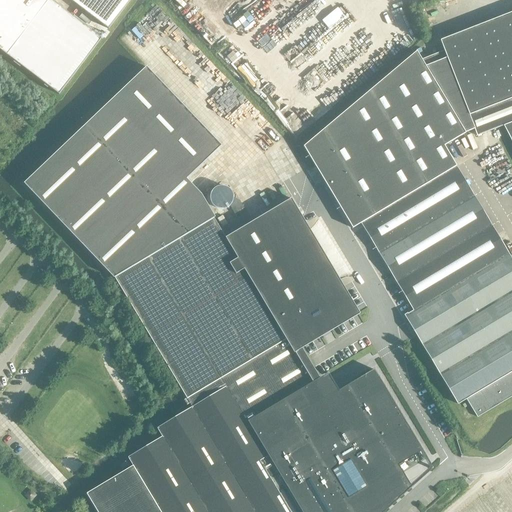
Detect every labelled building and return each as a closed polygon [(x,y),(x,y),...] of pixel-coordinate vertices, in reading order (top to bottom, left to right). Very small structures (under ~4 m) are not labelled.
[(0,0),(0,49),(58,94),(101,38),(50,0),(0,0)] [(416,51),(303,146),(352,228),(360,223),(456,166),(443,145),(473,129),(476,136),(503,125),(511,142),(511,12),(439,41),(443,51),(421,59),(416,51)] [(146,67),(23,183),(104,268),(113,278),(114,277),(167,366),(181,390),(192,407),(188,409),(157,428),(162,437),(128,457),(132,466),(88,493),(86,494),(86,495),(96,511),(351,511),(347,504),(426,457),(374,369),(330,395),(320,379),(321,378),(320,377),(302,348),(300,345),(355,312),(338,285),(341,283),(308,227),(291,198),(225,238),(214,218),(215,217),(200,194),(186,179),(221,146),(146,67)] [(456,166),(360,223),(380,257),(475,199),(456,166)] [(227,208),(230,205),(237,218),(246,213),(239,200),(233,197),(233,196),(231,192),(228,188),(224,186),(219,186),(215,188),(212,191),(210,195),(209,199),(211,204),(214,207),(218,209),(223,209),(227,208)] [(475,199),(380,257),(397,284),(493,228),(475,199)] [(222,215),(217,218),(222,227),(227,224),(222,215)] [(493,228),(397,284),(413,311),(509,255),(493,228)] [(407,313),(404,315),(422,346),(511,294),(511,260),(509,255),(413,311),(407,314),(407,313)] [(511,294),(422,346),(441,376),(511,335),(511,294)] [(511,335),(441,376),(457,404),(466,399),(511,371),(511,335)] [(511,371),(466,399),(477,417),(511,395),(511,371)]
